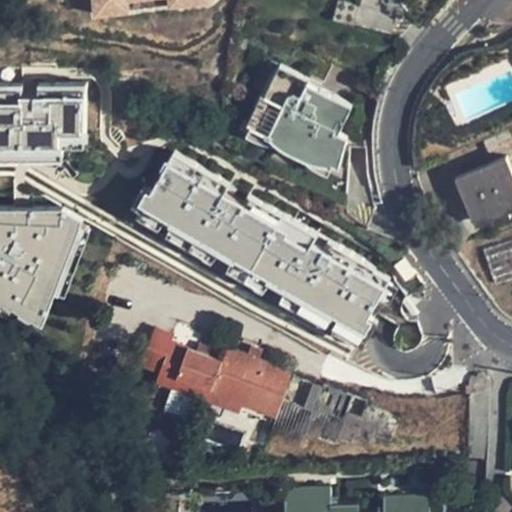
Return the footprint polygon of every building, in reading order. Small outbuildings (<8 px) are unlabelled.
[(210,0),(90,0),(92,15),(210,1),(210,0)] [(355,7),(336,0),(333,0),(325,20),(346,29),(355,7)] [(307,81),(274,62),(242,119),(318,163),(329,169),(334,137),(327,132),(342,106),(305,85),(307,81)] [(0,83),(0,144),(88,144),(87,84),(0,83)] [(318,163),(242,119),(236,128),(243,134),(264,140),(290,155),(298,164),(313,171),(318,163)] [(165,147),(133,202),(365,336),(397,281),(165,147)] [(511,201),(511,168),(506,155),(456,177),(474,218),(511,201)] [(0,205),(0,297),(39,319),(77,218),(58,206),(0,205)] [(243,404),(268,413),(287,391),(250,352),(229,344),(225,355),(202,347),(191,343),(174,337),(175,332),(157,325),(141,364),(158,371),(155,381),(206,400),(210,391),(243,404)] [(195,336),(191,343),(202,347),(204,341),(195,336)] [(253,343),(248,350),(250,352),(260,355),(263,347),(253,343)] [(324,384),(293,372),(289,384),(287,391),(277,417),(274,429),(303,439),(305,432),(335,443),(338,434),(354,440),(357,432),(376,439),(378,432),(393,437),(402,415),(366,402),(368,397),(325,381),(324,384)] [(240,412),(243,404),(210,391),(206,400),(240,412)] [(286,487),(287,511),(426,511),(426,493),(385,495),(386,511),(359,511),(359,501),(332,502),(331,486),(286,487)]
